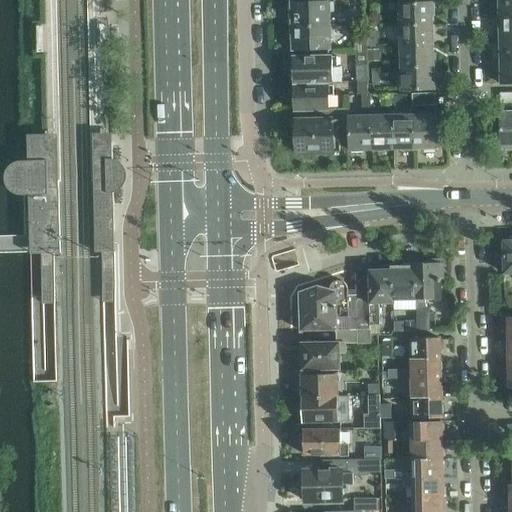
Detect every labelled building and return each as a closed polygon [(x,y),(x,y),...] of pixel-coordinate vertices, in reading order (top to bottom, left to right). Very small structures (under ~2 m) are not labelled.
[(500,9),(500,18),(511,17),(511,0),(498,0),(498,1),(498,7),(500,9)] [(290,11),(290,26),(330,25),(329,1),(293,2),(293,11),(290,11)] [(400,3),(401,24),(432,24),(432,15),(434,15),(434,4),(432,4),(432,2),(400,3)] [(501,31),(501,40),(511,39),(511,17),(500,18),(500,20),(498,22),(498,28),(501,31)] [(401,24),(401,46),(433,45),(433,36),(435,36),(434,26),(432,26),(432,24),(401,24)] [(330,25),(290,26),(291,41),(294,41),(294,50),(330,49),(330,25)] [(377,29),(366,29),(366,46),(377,46),(377,29)] [(501,60),(501,62),(511,61),(511,39),(501,40),(501,49),(499,52),(499,58),(501,60)] [(401,46),(402,68),(433,67),(433,65),(435,65),(435,54),(433,55),(433,45),(401,46)] [(380,51),(368,51),(368,61),(380,61),(380,51)] [(355,56),(356,65),(367,65),(367,55),(355,56)] [(294,80),(294,83),(332,82),(332,67),(337,67),(337,56),(294,57),(294,69),(291,69),(292,80),(294,80)] [(511,61),(501,62),(502,71),(499,73),(500,79),(502,81),(502,84),(511,83),(511,61)] [(433,67),(402,68),(403,90),(434,89),(434,87),(436,87),(436,76),(434,76),(433,67)] [(379,69),(371,69),(371,85),(379,85),(379,69)] [(357,80),(358,94),(366,89),(366,80),(357,80)] [(295,110),(319,109),(334,109),(334,85),(294,86),(295,97),(292,97),(292,107),(295,107),(295,110)] [(366,89),(358,94),(358,95),(361,95),(362,110),(370,110),(369,93),(367,93),(366,89)] [(511,92),(502,92),(502,103),(511,103),(511,92)] [(413,93),(413,105),(437,105),(436,93),(413,93)] [(334,120),(334,109),(319,109),(319,120),(295,121),(296,136),(294,139),(294,147),(296,150),(296,153),(334,152),(334,134),(340,134),(340,127),(345,127),(345,134),(348,134),(348,120),(334,120)] [(511,144),(511,111),(500,112),(501,145),(511,144)] [(415,115),(392,116),(393,148),(415,147),(415,115)] [(437,115),(415,115),(415,147),(438,147),(437,115)] [(370,116),(348,117),(348,120),(348,134),(348,149),(351,148),(371,148),(370,116)] [(392,116),(370,116),(371,148),(393,148),(392,116)] [(118,167),(113,164),(106,164),(107,188),(113,188),(119,184),(122,179),(122,172),(118,167)] [(15,186),(21,188),(22,188),(29,188),(30,234),(49,233),(47,165),(21,166),(15,168),(11,174),(11,180),(15,186)] [(428,262),(416,263),(417,299),(416,299),(416,307),(425,307),(425,299),(441,298),(440,259),(427,260),(428,262)] [(401,266),(392,267),(393,299),(416,299),(417,299),(416,263),(405,263),(401,266)] [(378,269),(368,270),(369,303),(393,303),(393,299),(392,267),(381,267),(378,269)] [(355,294),(348,294),(348,308),(356,308),(357,319),(351,319),(351,330),(369,330),(369,303),(368,270),(355,274),(355,294)] [(301,331),(336,331),(336,309),(348,308),(348,294),(347,289),(346,284),(341,280),(336,280),(331,284),(330,290),(318,287),(301,292),(297,298),(297,309),(300,309),(301,317),(297,321),(298,328),(301,329),(301,331)] [(369,308),(369,330),(369,335),(370,335),(378,335),(378,308),(369,308)] [(428,310),(416,310),(417,330),(418,330),(426,330),(429,330),(428,310)] [(401,323),(401,331),(411,330),(411,323),(401,323)] [(351,330),(336,331),(336,343),(303,343),(303,354),(299,357),(299,364),(303,366),(303,369),(340,368),(339,353),(346,353),(345,343),(370,343),(370,335),(369,335),(369,330),(351,330)] [(410,338),(411,356),(440,356),(440,351),(442,349),(441,343),(439,341),(439,338),(410,338)] [(391,342),(382,342),(382,357),(392,356),(391,342)] [(411,369),(403,370),(403,379),(440,378),(440,370),(442,369),(442,362),(440,361),(440,356),(411,356),(411,369)] [(403,370),(383,370),(383,379),(388,379),(403,379),(403,370)] [(302,393),(302,396),(337,396),(337,374),(302,374),(302,383),(299,385),(299,391),(302,393)] [(411,388),(412,400),(441,399),(441,394),(443,393),(443,386),(440,385),(440,378),(403,379),(403,388),(411,388)] [(379,385),(368,385),(368,395),(379,395),(379,385)] [(351,415),(352,429),(380,428),(379,395),(368,395),(369,415),(351,415)] [(337,396),(302,396),(302,400),(299,402),(299,408),(303,410),(303,421),(345,420),(345,411),(338,411),(338,396),(337,396)] [(441,399),(412,400),(412,418),(441,418),(441,414),(443,412),(443,406),(441,404),(441,399)] [(380,404),(381,418),(390,418),(390,404),(380,404)] [(402,433),(402,441),(442,440),(442,432),(444,430),(444,424),(441,422),(441,421),(412,422),(412,433),(402,433)] [(304,454),(321,454),(321,456),(348,455),(348,444),(340,444),(340,429),(304,430),(304,432),(301,435),(301,442),(304,445),(304,454)] [(395,430),(384,430),(384,440),(395,440),(395,430)] [(412,449),(413,459),(442,458),(442,457),(445,455),(445,449),(442,448),(442,440),(402,441),(403,449),(412,449)] [(384,441),(384,451),(396,451),(395,441),(384,441)] [(365,448),(365,458),(381,458),(381,448),(365,448)] [(323,471),(303,471),(304,486),(301,488),(302,495),(304,497),(304,500),(343,499),(342,484),(353,484),(353,473),(381,472),(381,458),(323,460),(323,471)] [(403,470),(403,479),(443,478),(442,469),(445,468),(445,462),(442,460),(442,458),(413,459),(413,470),(403,470)] [(385,466),(385,478),(393,478),(393,466),(385,466)] [(385,479),(385,489),(396,488),(395,478),(385,479)] [(413,487),(413,497),(443,497),(443,495),(446,493),(445,487),(443,486),(443,478),(403,479),(403,487),(413,487)] [(353,498),(354,511),(362,511),(379,510),(379,497),(353,498)] [(404,508),(404,511),(443,511),(443,507),(446,506),(446,500),(443,498),(443,497),(413,497),(414,507),(404,508)]
